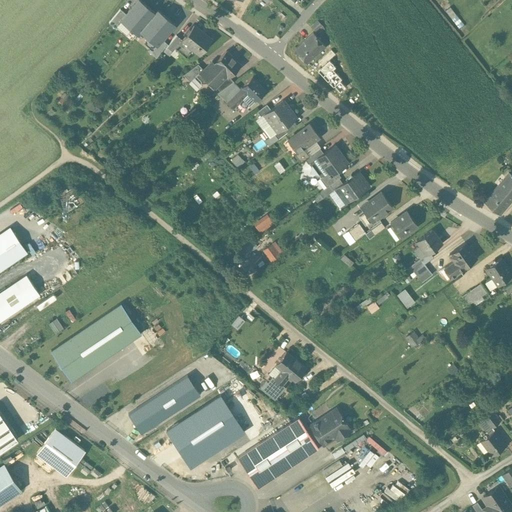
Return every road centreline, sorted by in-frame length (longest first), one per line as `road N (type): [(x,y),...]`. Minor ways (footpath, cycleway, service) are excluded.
road 1 (track): [(477,483),(224,276)]
road 2 (residential): [(271,56),(385,151),(511,237)]
road 3 (residential): [(0,353),(196,502)]
